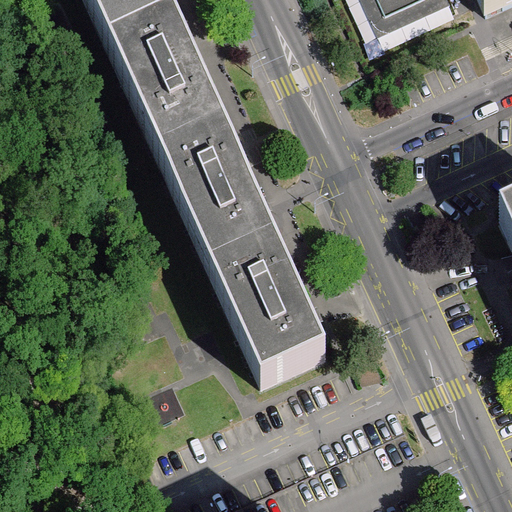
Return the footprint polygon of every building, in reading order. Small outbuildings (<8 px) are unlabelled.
[(161,0),(82,0),(110,58),(174,29),(161,0)] [(369,0),(383,31),(442,4),(440,0),(369,0)] [(511,8),(511,0),(475,0),(485,21),(511,8)] [(225,140),(174,29),(110,58),(160,170),(225,140)] [(275,251),(225,140),(160,170),(211,280),(275,251)] [(511,219),(501,225),(511,248),(511,219)] [(326,363),(275,251),(211,280),(262,392),(326,363)]
